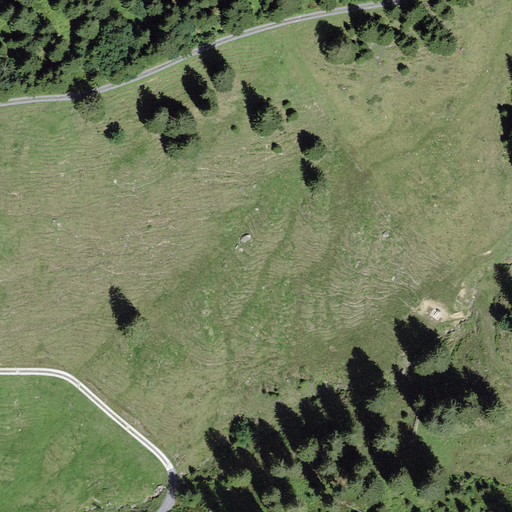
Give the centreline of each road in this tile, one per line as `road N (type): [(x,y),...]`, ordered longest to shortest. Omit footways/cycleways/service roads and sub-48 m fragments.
road 1 (track): [(0,105),(78,97),(251,30),(402,0)]
road 2 (track): [(164,511),(177,481),(155,448),(59,376),(0,372)]
